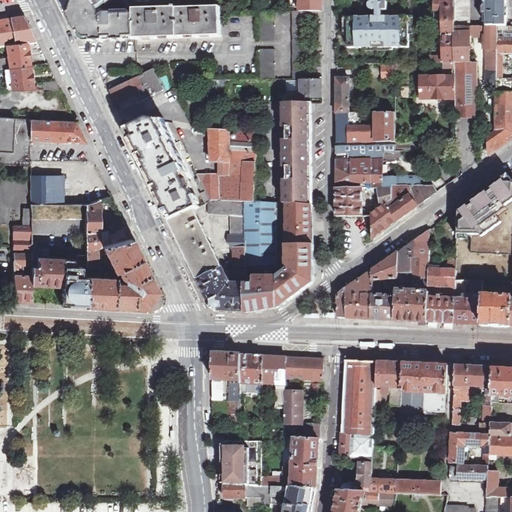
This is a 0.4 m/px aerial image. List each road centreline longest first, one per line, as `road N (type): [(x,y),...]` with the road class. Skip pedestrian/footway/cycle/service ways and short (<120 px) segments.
road 1 (tertiary): [(42,4),(189,320)]
road 2 (residential): [(326,0),(330,260),(337,278)]
road 3 (residential): [(511,151),(337,278)]
road 4 (residential): [(189,320),(0,310)]
road 5 (tertiary): [(335,349),(511,353)]
road 6 (tertiary): [(200,511),(190,344)]
road 7 (residential): [(335,349),(323,511)]
